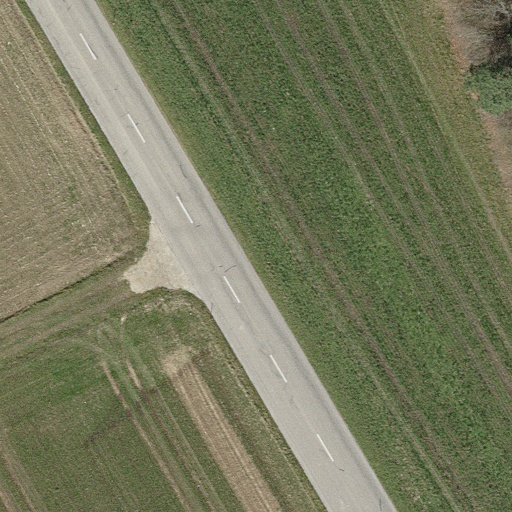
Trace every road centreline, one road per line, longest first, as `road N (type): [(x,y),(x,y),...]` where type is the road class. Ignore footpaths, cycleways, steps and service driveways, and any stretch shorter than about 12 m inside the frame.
road 1 (tertiary): [(60,0),(364,511)]
road 2 (track): [(208,248),(0,349)]
